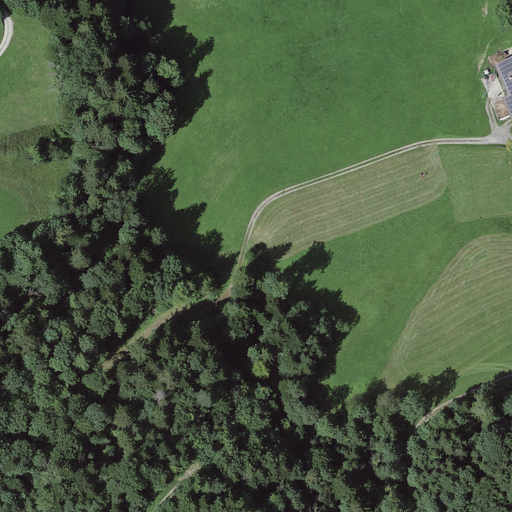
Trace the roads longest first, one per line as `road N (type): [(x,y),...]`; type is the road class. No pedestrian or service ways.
road 1 (track): [(234,281),(222,301),(159,322),(88,377),(0,465)]
road 2 (track): [(406,511),(409,445),(419,424),(511,378)]
road 3 (track): [(156,511),(193,476),(218,479),(258,511)]
